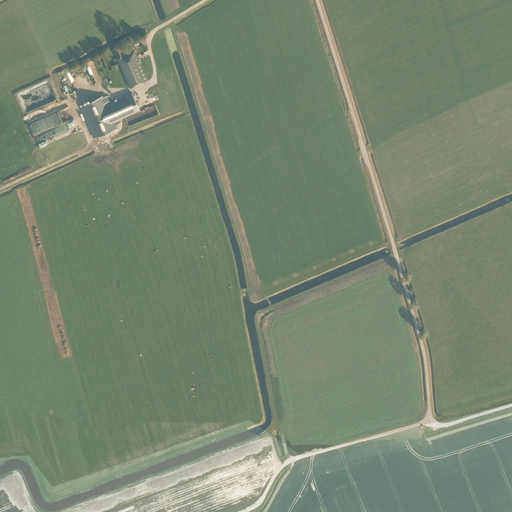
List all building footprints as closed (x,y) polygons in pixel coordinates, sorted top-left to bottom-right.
[(113,31),(124,26),(121,18),(117,20),(113,21),(112,18),(102,22),(105,28),(109,26),(109,25),(110,25),(113,31)] [(134,50),(127,53),(118,58),(120,62),(118,63),(129,88),(147,80),(134,50)] [(103,96),(80,105),(94,138),(117,128),(114,120),(139,109),(131,92),(106,103),(110,101),(107,95),(103,97),(103,96)] [(66,99),(25,114),(33,135),(40,132),(38,127),(41,129),(39,125),(43,124),(42,122),(45,121),(47,126),(49,126),(48,124),(47,123),(52,112),(67,107),(68,105),(66,99)] [(43,140),(52,135),(50,131),(36,139),(39,145),(44,142),(43,140)]
